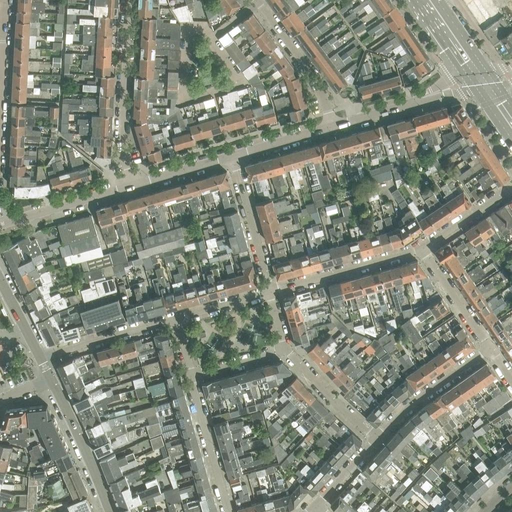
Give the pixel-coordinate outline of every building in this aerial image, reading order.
[(42,1),(32,1),(18,0),(17,10),(38,12),(43,12),(44,2),(42,1)] [(185,0),(187,4),(189,9),(193,8),(191,2),(193,1),(192,0),(185,0)] [(209,0),(204,4),(208,9),(214,4),(211,0),(209,0)] [(208,9),(206,11),(208,19),(218,12),(221,16),(226,12),(228,15),(230,14),(240,6),(235,0),(219,0),(219,1),(214,4),(208,9)] [(272,0),(270,2),(276,10),(289,0),(272,0)] [(289,0),(276,10),(282,18),(299,5),(296,1),(295,0),(289,0)] [(368,0),(367,1),(368,4),(373,10),(386,0),(368,0)] [(383,14),(395,6),(389,0),(386,0),(373,10),(379,18),(383,14)] [(118,6),(104,5),(88,4),(88,8),(67,8),(67,13),(73,14),(99,15),(113,16),(118,16),(118,6)] [(172,9),(180,21),(186,21),(193,21),(187,4),(172,9)] [(282,18),(288,27),(312,8),(310,4),(298,13),(295,9),(282,18)] [(355,13),(362,8),(360,4),(359,4),(352,9),(353,11),(355,13)] [(387,19),(368,32),(370,36),(375,32),(375,33),(400,15),(395,6),(383,14),(387,19)] [(138,17),(143,17),(157,18),(156,18),(160,19),(160,8),(158,8),(138,7),(138,17)] [(294,35),(307,25),(303,20),(315,11),(312,8),(288,27),(294,35)] [(38,22),(38,12),(17,10),(17,21),(30,21),(38,22)] [(353,11),(345,17),(348,22),(356,16),(357,16),(355,13),(353,11)] [(73,23),(73,14),(67,13),(67,23),(75,24),(75,23),(73,23)] [(259,21),(253,13),(238,24),(242,29),(239,31),(242,35),(242,34),(259,21)] [(79,24),(83,24),(112,26),(113,16),(99,15),(99,18),(79,18),(79,24)] [(400,15),(375,33),(377,36),(391,26),(395,31),(406,23),(400,15)] [(503,16),(483,30),(493,44),(501,39),(508,49),(511,46),(511,30),(511,31),(507,25),(508,24),(503,16)] [(143,17),(142,27),(162,28),(180,29),(180,24),(178,23),(176,23),(162,22),(162,19),(160,19),(156,18),(157,18),(143,17)] [(310,29),(307,25),(294,35),(300,43),(325,24),(329,21),(326,18),(310,29)] [(16,34),(29,34),(37,35),(37,29),(30,28),(30,21),(17,21),(16,34)] [(250,41),(255,38),(266,29),(265,29),(259,21),(242,34),(245,38),(247,36),(250,41)] [(353,29),(356,34),(366,27),(363,22),(353,29)] [(66,33),(73,34),(75,34),(75,24),(67,23),(66,33)] [(391,41),(379,48),(381,51),(382,52),(386,49),(412,31),(406,23),(395,31),(398,36),(391,41)] [(112,36),(112,26),(83,24),(83,34),(93,34),(93,35),(112,36)] [(300,43),(306,51),(319,41),(316,37),(328,27),(325,24),(300,43)] [(180,29),(162,28),(142,27),(142,37),(156,38),(156,34),(170,35),(170,38),(180,39),(181,29),(180,29)] [(257,41),(254,44),(257,49),(272,38),(266,29),(255,38),(257,41)] [(228,31),(219,39),(225,47),(235,40),(228,31)] [(412,31),(386,49),(388,52),(402,42),(406,47),(417,39),(412,31)] [(29,48),(29,34),(16,34),(15,47),(29,48)] [(111,46),(112,36),(93,35),(92,44),(111,46)] [(319,41),(306,51),(312,59),(337,40),(335,36),(322,45),(319,41)] [(142,37),(141,47),(180,49),(180,39),(170,38),(156,38),(142,37)] [(254,51),(250,54),(253,57),(258,53),(261,57),(278,45),(272,38),(257,49),(254,51)] [(409,52),(396,62),(398,65),(423,48),(417,39),(406,47),(409,52)] [(235,40),(225,47),(228,51),(231,55),(241,48),(235,40)] [(337,40),(312,59),(318,67),(331,57),(328,53),(340,43),(337,40)] [(111,55),(111,46),(92,44),(92,54),(111,55)] [(283,53),(278,45),(261,57),(265,62),(260,65),(263,68),(266,66),(283,53)] [(15,59),(28,60),(29,48),(15,47),(15,59)] [(160,54),(168,54),(167,58),(179,59),(180,49),(141,47),(141,57),(155,58),(155,54),(160,54)] [(241,48),(231,55),(237,64),(247,56),(241,48)] [(423,48),(398,65),(400,68),(414,59),(417,64),(424,59),(429,56),(423,48)] [(331,57),(318,67),(324,75),(350,56),(347,52),(340,57),(336,53),(331,57)] [(275,65),(278,70),(289,61),(283,53),(266,66),(268,70),(271,68),(275,65)] [(110,65),(111,55),(92,54),(88,54),(88,59),(65,58),(65,63),(70,63),(81,64),(110,65)] [(247,56),(237,64),(242,71),(253,64),(247,56)] [(352,59),(350,56),(324,75),(330,83),(343,73),(340,69),(352,59)] [(141,57),(140,67),(162,68),(162,64),(160,64),(160,62),(161,61),(162,58),(155,58),(141,57)] [(168,68),(179,69),(179,59),(167,58),(167,68),(168,68)] [(15,59),(14,73),(27,73),(28,60),(15,59)] [(417,64),(401,75),(403,80),(408,76),(410,80),(412,78),(416,83),(422,79),(419,74),(430,67),(424,59),(417,64)] [(289,61),(278,70),(272,75),(277,82),(278,82),(280,80),(295,69),(289,61)] [(384,62),(393,91),(403,88),(399,74),(393,76),(389,61),(384,62)] [(373,97),(383,94),(379,80),(374,82),(368,62),(364,64),(373,97)] [(379,80),(383,94),(393,91),(384,62),(380,64),(385,79),(379,80)] [(110,65),(81,64),(81,70),(96,71),(96,75),(101,75),(110,76),(110,75),(110,65)] [(253,64),(242,71),(248,79),(257,72),(259,72),(253,64)] [(330,83),(336,91),(344,85),(347,87),(350,88),(352,84),(348,82),(349,81),(346,76),(358,67),(355,64),(343,73),(330,83)] [(359,86),(355,85),(354,90),(355,102),(373,97),(364,64),(363,64),(361,69),(365,84),(359,86)] [(140,77),(158,78),(159,78),(159,72),(165,72),(165,68),(162,68),(140,67),(140,77)] [(168,68),(168,78),(178,79),(179,69),(168,68)] [(287,85),(289,91),(302,87),(299,77),(296,78),(293,72),(296,69),(295,69),(280,80),(278,82),(281,86),(286,85),(287,85)] [(257,72),(248,79),(251,84),(261,81),(260,80),(257,72)] [(27,87),(27,73),(14,73),(13,86),(27,87)] [(64,73),(64,81),(73,81),(73,73),(69,73),(64,73)] [(115,75),(110,75),(110,76),(101,75),(96,75),(95,81),(95,85),(114,86),(115,75)] [(135,76),(135,86),(154,87),(154,88),(157,88),(162,88),(162,84),(162,81),(157,81),(158,78),(140,77),(135,76)] [(168,78),(167,88),(177,89),(178,79),(168,78)] [(261,81),(251,84),(252,86),(256,87),(257,87),(262,88),(266,89),(262,82),(261,82),(261,81)] [(114,96),(114,86),(95,85),(83,84),(83,91),(100,92),(100,95),(114,96)] [(13,86),(13,100),(26,100),(26,93),(32,93),(32,87),(27,87),(13,86)] [(154,88),(154,87),(135,86),(134,96),(156,97),(157,88),(154,88)] [(270,108),(268,100),(265,89),(267,90),(266,89),(262,88),(257,87),(261,102),(261,105),(263,110),(267,123),(277,120),(273,107),(270,108)] [(305,96),(302,87),(289,91),(290,96),(286,98),(285,96),(274,100),(275,105),(305,96)] [(167,98),(171,98),(177,99),(177,89),(167,88),(167,98)] [(240,99),(239,95),(238,90),(227,94),(237,127),(247,124),(242,105),(236,106),(235,100),(240,99)] [(225,107),(221,108),(223,116),(221,117),(225,130),(237,127),(227,94),(223,95),(224,101),(223,101),(225,107)] [(113,106),(114,96),(100,95),(100,98),(82,97),(81,99),(81,104),(113,106)] [(156,102),(156,97),(134,96),(133,107),(151,108),(152,101),(156,102)] [(305,96),(275,105),(276,108),(292,104),(294,110),(303,107),(308,106),(305,96)] [(244,104),(242,105),(247,124),(256,121),(252,108),(250,100),(244,102),(244,104)] [(454,110),(450,113),(454,119),(450,122),(452,126),(456,122),(468,114),(460,103),(451,105),(454,110)] [(35,110),(35,105),(12,104),(12,113),(35,115),(51,115),(58,116),(58,106),(49,106),(49,110),(35,110)] [(113,106),(81,104),(79,104),(79,109),(99,110),(99,115),(113,115),(113,106)] [(267,123),(263,110),(261,105),(252,108),(256,121),(257,126),(267,123)] [(133,107),(133,117),(137,117),(136,116),(147,117),(148,118),(162,118),(167,119),(167,118),(175,113),(180,108),(175,106),(174,109),(170,109),(168,109),(168,115),(151,114),(151,108),(133,107)] [(294,110),(278,114),(281,124),(287,122),(285,117),(290,115),(292,121),(306,117),(303,107),(294,110)] [(444,124),(450,122),(446,107),(435,110),(439,123),(439,124),(440,128),(445,127),(444,124)] [(424,113),(430,131),(435,151),(440,148),(438,144),(433,125),(439,124),(439,123),(435,110),(424,113)] [(221,117),(219,117),(217,111),(211,113),(211,111),(207,112),(213,134),(225,130),(221,117)] [(198,117),(200,123),(204,136),(213,134),(207,112),(203,113),(204,115),(198,117)] [(12,113),(11,123),(32,124),(34,125),(35,115),(12,113)] [(167,118),(167,119),(168,122),(177,119),(175,113),(167,118)] [(413,117),(417,130),(421,129),(423,137),(425,137),(426,139),(428,147),(430,153),(435,151),(430,131),(424,113),(413,117)] [(77,124),(80,124),(112,126),(113,115),(99,115),(92,114),(92,119),(77,119),(77,124)] [(476,126),(468,114),(456,122),(463,133),(464,134),(476,126)] [(162,123),(162,118),(148,118),(147,117),(136,116),(137,117),(137,124),(134,125),(137,135),(150,131),(155,130),(153,123),(162,123)] [(194,139),(204,136),(200,123),(197,124),(196,119),(193,120),(192,116),(188,118),(194,139)] [(178,120),(179,126),(186,147),(196,144),(194,139),(188,118),(188,117),(183,118),(178,120)] [(418,132),(417,130),(413,117),(404,119),(413,149),(413,152),(419,150),(414,134),(418,132)] [(404,119),(396,122),(400,138),(403,137),(410,158),(415,157),(413,152),(413,149),(404,119)] [(396,122),(387,124),(392,140),(397,156),(405,154),(400,138),(396,122)] [(11,123),(11,134),(40,135),(40,130),(32,130),(32,124),(11,123)] [(80,124),(79,134),(91,134),(112,136),(112,126),(80,124)] [(385,125),(369,130),(376,157),(382,155),(379,143),(383,141),(384,144),(391,142),(385,125)] [(151,135),(150,131),(137,135),(140,145),(165,137),(169,136),(166,126),(162,128),(163,131),(151,135)] [(175,135),(172,136),(176,150),(186,147),(179,126),(173,127),(175,135)] [(476,126),(464,134),(452,142),(447,146),(450,151),(460,144),(462,147),(469,143),(470,144),(483,136),(476,126)] [(360,132),(364,147),(368,146),(372,158),(376,157),(369,130),(360,132)] [(68,133),(61,132),(61,134),(72,143),(72,142),(73,133),(68,133)] [(360,132),(348,136),(357,167),(361,178),(364,177),(361,166),(363,166),(360,156),(364,155),(362,148),(364,147),(360,132)] [(445,145),(451,141),(449,133),(442,135),(445,145)] [(11,134),(10,143),(24,144),(24,140),(39,141),(40,135),(11,134)] [(84,140),(84,144),(111,146),(112,136),(91,134),(91,140),(84,140)] [(55,147),(57,137),(51,137),(50,136),(48,147),(55,147)] [(352,169),(357,167),(348,136),(337,139),(341,153),(347,152),(352,169)] [(464,159),(470,155),(488,143),(483,136),(470,144),(463,149),(466,152),(461,155),(464,159)] [(165,137),(140,145),(142,154),(163,148),(161,143),(166,141),(165,137)] [(337,155),(341,153),(337,139),(327,142),(336,171),(341,170),(337,155)] [(327,142),(319,144),(323,159),(326,158),(332,176),(337,174),(336,171),(327,142)] [(10,143),(10,154),(36,155),(36,151),(29,151),(24,150),(24,144),(10,143)] [(471,167),(493,152),(488,143),(470,155),(472,159),(468,162),(471,167)] [(110,165),(111,146),(84,144),(84,149),(86,151),(97,151),(97,156),(94,159),(105,168),(110,165)] [(319,144),(310,147),(322,187),(322,189),(331,187),(328,175),(323,176),(319,160),(323,159),(319,144)] [(163,148),(142,154),(144,159),(149,157),(150,162),(163,159),(162,153),(169,151),(169,152),(169,151),(171,156),(175,155),(172,145),(163,148)] [(69,149),(67,151),(73,171),(69,172),(73,185),(82,182),(73,150),(72,147),(71,146),(69,149)] [(83,155),(72,147),(73,150),(82,182),(101,177),(103,171),(92,162),(89,166),(84,167),(81,156),(83,155)] [(312,190),(322,187),(310,147),(300,149),(305,164),(310,163),(316,183),(311,185),(312,190)] [(300,166),(305,164),(300,149),(291,152),(299,179),(303,178),(300,166)] [(281,155),(285,170),(290,169),(296,189),(301,187),(300,183),(299,179),(291,152),(281,155)] [(486,168),(499,160),(493,152),(471,167),(461,173),(459,175),(462,180),(473,172),(484,165),(486,168)] [(10,154),(9,164),(11,164),(23,164),(23,158),(29,159),(36,159),(36,155),(10,154)] [(51,163),(56,162),(54,156),(54,154),(47,163),(48,164),(51,163)] [(54,156),(56,162),(63,188),(73,185),(69,172),(65,173),(60,155),(54,156)] [(272,158),(280,185),(282,191),(287,190),(285,184),(286,184),(282,172),(286,171),(285,170),(281,155),(272,158)] [(435,166),(439,163),(434,155),(430,158),(435,166)] [(283,194),(282,191),(280,185),(272,158),(263,160),(268,176),(271,175),(275,187),(276,187),(278,196),(283,194)] [(437,169),(435,166),(430,158),(426,160),(430,174),(437,169)] [(255,163),(263,191),(268,189),(264,177),(268,176),(263,160),(255,163)] [(481,184),(504,168),(499,160),(486,168),(489,172),(478,180),(481,184)] [(53,170),(48,171),(54,191),(63,188),(56,162),(51,163),(53,170)] [(254,180),(257,192),(263,191),(255,163),(246,165),(250,181),(254,180)] [(379,167),(379,168),(381,173),(390,170),(392,169),(391,168),(390,163),(379,167)] [(439,163),(435,166),(437,169),(441,175),(445,172),(439,163)] [(11,164),(11,174),(30,175),(35,175),(35,171),(30,171),(25,170),(25,164),(23,164),(11,164)] [(36,184),(29,184),(24,184),(24,185),(15,184),(15,185),(15,195),(29,195),(38,195),(52,191),(44,165),(37,165),(36,184)] [(403,177),(402,172),(400,165),(391,168),(392,169),(395,180),(403,177)] [(451,168),(457,176),(459,175),(461,173),(456,165),(451,168)] [(495,181),(498,185),(510,177),(504,168),(481,184),(484,189),(495,181)] [(371,175),(366,177),(369,185),(376,183),(392,178),(390,170),(381,173),(371,175)] [(227,171),(216,174),(223,198),(226,207),(227,210),(227,212),(237,210),(235,202),(231,204),(229,196),(233,195),(231,186),(227,171)] [(30,180),(30,175),(11,174),(10,184),(15,185),(15,184),(24,185),(24,184),(29,184),(36,184),(36,180),(32,180),(30,180)] [(216,174),(207,177),(215,200),(223,198),(216,174)] [(207,177),(197,180),(201,192),(203,192),(206,201),(210,200),(210,202),(215,200),(207,177)] [(406,181),(403,177),(395,180),(397,188),(406,181)] [(450,178),(445,181),(446,183),(464,208),(472,203),(463,190),(460,193),(456,188),(450,178)] [(197,180),(189,182),(196,206),(201,204),(197,193),(201,192),(197,180)] [(470,192),(474,188),(469,180),(464,183),(470,192)] [(189,182),(181,185),(186,201),(189,200),(194,214),(198,212),(196,206),(189,182)] [(443,196),(447,201),(455,214),(464,208),(447,184),(446,183),(441,187),(446,194),(443,196)] [(181,185),(172,187),(180,211),(184,209),(182,203),(186,202),(181,185)] [(426,192),(429,197),(445,221),(453,215),(455,214),(447,201),(446,202),(445,203),(442,205),(434,193),(429,186),(424,189),(426,192)] [(175,212),(180,211),(172,187),(163,190),(167,203),(172,201),(175,212)] [(354,188),(343,192),(344,197),(355,194),(354,188)] [(411,209),(408,203),(397,188),(391,192),(402,208),(405,213),(401,216),(404,220),(415,237),(425,230),(411,209)] [(480,197),(474,188),(470,192),(475,200),(480,197)] [(306,205),(307,207),(309,213),(318,210),(317,207),(327,204),(322,189),(311,193),(314,202),(306,205)] [(378,189),(371,191),(368,192),(370,200),(380,197),(378,189)] [(163,190),(154,193),(162,220),(164,225),(165,229),(170,228),(173,227),(172,222),(168,223),(164,210),(168,209),(166,203),(167,203),(163,190)] [(432,211),(427,214),(436,227),(445,221),(429,197),(426,192),(421,195),(425,200),(432,211)] [(158,221),(162,220),(154,193),(145,195),(149,208),(152,216),(156,215),(158,221)] [(146,209),(149,208),(145,195),(137,197),(147,228),(151,226),(149,220),(146,209)] [(137,197),(123,202),(127,215),(136,212),(139,223),(141,230),(143,238),(149,236),(147,228),(137,197)] [(272,200),(257,204),(259,213),(288,205),(286,200),(286,199),(273,203),(272,200)] [(511,199),(490,215),(503,235),(509,231),(511,228),(511,199)] [(427,233),(436,227),(427,214),(423,208),(420,210),(416,205),(413,200),(408,203),(411,209),(425,230),(427,233)] [(128,217),(127,215),(123,202),(111,205),(116,222),(119,233),(122,242),(128,241),(125,232),(129,231),(125,217),(128,217)] [(291,204),(288,205),(259,213),(262,223),(277,219),(276,214),(293,209),(291,204)] [(336,204),(328,206),(330,215),(338,212),(336,204)] [(111,205),(97,209),(98,213),(100,221),(107,243),(117,240),(117,238),(118,238),(114,227),(108,229),(107,224),(116,222),(111,205)] [(344,215),(351,213),(349,206),(342,208),(344,215)] [(212,222),(214,226),(240,218),(237,210),(227,212),(213,217),(214,221),(212,221),(212,222)] [(69,242),(97,234),(92,215),(58,225),(63,244),(69,242)] [(394,246),(405,243),(400,227),(400,228),(394,229),(391,216),(386,218),(390,231),(394,246)] [(486,217),(476,224),(481,230),(479,231),(484,238),(485,237),(491,233),(495,239),(493,240),(495,242),(501,238),(486,217)] [(242,228),(240,218),(214,226),(216,233),(219,232),(219,234),(229,231),(229,232),(243,228),(242,228)] [(262,223),(264,232),(292,224),(290,220),(278,223),(277,219),(262,223)] [(394,246),(390,231),(385,232),(382,219),(376,221),(384,249),(394,246)] [(404,220),(399,223),(400,227),(405,243),(405,244),(415,237),(404,220)] [(384,249),(376,221),(371,222),(374,235),(371,236),(375,252),(384,249)] [(296,223),(292,224),(264,232),(267,241),(282,237),(281,233),(302,228),(300,222),(296,223)] [(475,225),(465,231),(474,245),(477,249),(479,252),(485,249),(486,248),(484,246),(482,247),(479,242),(484,238),(479,231),(481,230),(476,224),(475,225)] [(375,252),(371,236),(369,236),(368,237),(366,230),(362,232),(360,225),(355,227),(363,255),(372,253),(374,252),(375,252)] [(143,247),(138,248),(140,257),(142,257),(151,254),(162,251),(173,247),(184,244),(186,244),(181,227),(157,234),(149,236),(143,238),(146,246),(143,247)] [(334,246),(331,247),(335,263),(344,261),(336,232),(335,227),(329,229),(331,233),(334,246)] [(363,255),(355,227),(350,228),(354,241),(349,242),(354,258),(363,255)] [(209,248),(212,247),(219,245),(245,238),(243,228),(229,232),(231,237),(212,242),(210,238),(206,240),(209,248)] [(354,258),(349,242),(345,243),(341,230),(336,232),(344,261),(354,258)] [(324,266),(316,238),(316,237),(315,233),(309,235),(310,239),(312,246),(307,247),(309,254),(313,269),(324,266)] [(97,234),(69,242),(72,253),(100,244),(97,234)] [(10,267),(26,260),(40,253),(42,252),(36,239),(31,241),(28,236),(24,239),(2,249),(10,267)] [(296,274),(304,272),(296,244),(294,236),(290,237),(292,246),(291,246),(294,259),(291,259),(296,274)] [(324,249),(321,236),(316,237),(316,238),(324,266),(335,263),(331,247),(329,248),(328,248),(324,249)] [(248,247),(245,238),(219,245),(220,249),(226,248),(227,253),(248,247)] [(203,239),(194,241),(196,248),(196,251),(206,248),(203,239)] [(443,262),(455,254),(461,250),(467,246),(463,240),(461,241),(462,243),(456,247),(455,245),(452,247),(449,242),(435,251),(443,262)] [(186,244),(184,244),(186,251),(196,248),(194,241),(186,244)] [(296,274),(291,259),(288,260),(283,241),(279,242),(281,247),(278,248),(286,277),(296,274)] [(281,247),(279,242),(272,244),(274,250),(274,251),(275,256),(271,257),(278,279),(286,277),(278,248),(281,247)] [(313,269),(309,254),(305,256),(301,243),(296,244),(304,272),(313,269)] [(72,253),(64,256),(67,265),(86,259),(103,254),(100,244),(72,253)] [(184,244),(173,247),(175,254),(186,251),(184,244)] [(474,245),(469,249),(472,253),(477,249),(474,245)] [(173,247),(162,251),(164,257),(175,254),(173,247)] [(112,265),(122,262),(128,261),(125,251),(124,251),(124,249),(109,253),(108,253),(111,263),(112,265)] [(239,254),(241,261),(242,260),(249,287),(258,285),(248,249),(239,251),(240,254),(239,254)] [(461,250),(455,254),(443,262),(448,270),(466,257),(461,250)] [(493,261),(495,259),(497,258),(495,254),(493,251),(489,254),(493,261)] [(40,253),(26,260),(10,267),(15,276),(34,267),(44,262),(40,253)] [(111,263),(108,253),(103,255),(103,254),(86,259),(89,270),(111,263)] [(153,260),(151,254),(142,257),(143,263),(153,260)] [(239,274),(235,275),(239,290),(249,287),(242,260),(241,261),(239,254),(234,256),(236,262),(239,274)] [(448,270),(453,277),(465,269),(462,266),(474,258),(471,254),(466,257),(448,270)] [(134,266),(143,263),(142,257),(140,257),(132,259),(134,265),(134,266)] [(132,259),(128,261),(122,262),(124,268),(134,265),(132,259)] [(501,267),(495,259),(493,261),(491,262),(497,270),(501,267)] [(424,288),(427,299),(438,291),(417,260),(411,262),(416,279),(418,285),(422,283),(424,288)] [(122,262),(112,265),(114,274),(115,276),(126,273),(124,268),(122,262)] [(419,292),(418,285),(416,279),(411,262),(400,265),(405,282),(406,281),(411,280),(415,293),(419,292)] [(34,267),(15,276),(19,284),(37,275),(42,273),(46,271),(42,263),(34,267)] [(93,280),(114,274),(112,265),(111,263),(89,270),(84,271),(87,282),(89,282),(93,280)] [(228,293),(239,290),(235,275),(232,263),(225,265),(229,277),(224,279),(228,293)] [(183,265),(178,267),(180,272),(189,304),(200,301),(196,287),(190,289),(183,265)] [(404,296),(401,283),(405,282),(400,265),(391,268),(399,297),(400,302),(405,300),(404,296)] [(467,273),(465,269),(453,277),(458,285),(482,269),(479,265),(467,273)] [(218,267),(212,269),(219,296),(228,293),(224,279),(221,280),(218,267)] [(403,311),(402,309),(400,302),(399,297),(391,268),(381,271),(386,287),(390,286),(394,299),(398,312),(403,311)] [(206,282),(207,284),(211,298),(219,296),(212,269),(206,270),(207,272),(202,273),(204,279),(206,282)] [(458,285),(464,294),(476,286),(475,285),(473,281),(485,273),(482,269),(458,285)] [(502,269),(498,272),(503,280),(507,277),(502,269)] [(37,275),(19,284),(23,293),(38,285),(41,284),(46,282),(51,281),(49,270),(46,271),(42,273),(37,275)] [(163,271),(157,273),(158,277),(167,310),(179,307),(174,292),(173,292),(171,288),(169,282),(166,282),(163,271)] [(381,271),(372,273),(380,303),(380,304),(386,303),(382,288),(386,287),(381,271)] [(176,283),(172,284),(175,292),(174,292),(179,307),(189,304),(180,272),(173,274),(176,283)] [(193,274),(196,287),(200,301),(211,298),(207,284),(201,285),(198,273),(193,274)] [(383,314),(380,303),(372,273),(360,277),(365,293),(366,293),(370,292),(377,315),(383,314)] [(106,280),(94,283),(98,297),(117,291),(113,277),(106,280)] [(158,277),(152,279),(157,297),(153,298),(158,313),(167,310),(158,277)] [(360,277),(351,279),(359,309),(361,317),(362,319),(367,317),(363,301),(367,300),(365,293),(360,277)] [(359,309),(351,279),(341,282),(346,299),(350,298),(354,310),(359,309)] [(90,286),(81,289),(83,296),(85,302),(98,298),(98,297),(94,283),(93,280),(89,282),(90,286)] [(38,285),(23,293),(27,302),(43,294),(49,292),(50,291),(49,286),(52,285),(51,281),(46,282),(41,284),(38,285)] [(148,316),(158,313),(153,298),(150,299),(146,284),(145,281),(139,282),(148,316)] [(138,302),(134,303),(138,319),(148,316),(139,282),(133,284),(134,288),(138,302)] [(348,305),(346,299),(341,282),(329,286),(335,309),(341,308),(340,307),(348,305)] [(464,294),(470,302),(493,286),(491,282),(484,287),(481,283),(476,287),(476,286),(464,294)] [(119,286),(120,292),(129,321),(138,319),(134,303),(130,304),(126,290),(125,284),(119,286)] [(470,302),(475,310),(487,301),(485,298),(496,290),(493,286),(470,302)] [(325,287),(318,289),(321,297),(327,296),(325,287)] [(285,298),(283,299),(286,308),(312,301),(309,291),(285,298)] [(438,291),(427,299),(431,305),(442,297),(438,291)] [(43,294),(27,302),(31,311),(47,303),(48,304),(62,297),(60,292),(51,296),(49,292),(43,294)] [(487,301),(475,310),(480,318),(504,301),(501,297),(497,300),(495,296),(487,301)] [(47,303),(31,311),(35,320),(51,313),(68,307),(63,297),(62,297),(48,304),(47,303)] [(436,317),(449,308),(442,297),(431,305),(424,309),(416,314),(420,320),(433,312),(436,317)] [(87,331),(87,333),(117,324),(117,322),(123,320),(124,321),(126,321),(118,298),(92,306),(83,309),(77,311),(69,314),(68,309),(54,314),(37,322),(47,344),(47,345),(48,345),(64,337),(65,339),(81,335),(80,333),(87,331)] [(312,301),(286,308),(288,316),(302,313),(307,311),(306,307),(322,303),(320,298),(312,301)] [(480,318),(486,326),(498,318),(497,317),(495,314),(507,306),(504,301),(480,318)] [(261,304),(249,308),(251,312),(262,309),(261,304)] [(416,315),(416,314),(424,309),(423,305),(414,308),(416,315)] [(402,309),(403,311),(405,320),(412,316),(413,312),(412,307),(402,309)] [(302,313),(288,316),(291,325),(317,318),(326,316),(324,311),(309,315),(307,311),(302,313)] [(329,315),(331,323),(339,321),(333,314),(332,314),(329,315)] [(499,319),(498,318),(486,326),(492,335),(511,321),(511,314),(501,322),(499,319)] [(317,318),(291,325),(293,334),(312,329),(311,325),(318,323),(317,318)] [(388,333),(391,331),(397,327),(396,325),(394,318),(384,321),(387,330),(388,333)] [(413,342),(422,337),(410,319),(401,325),(413,342)] [(331,323),(326,325),(330,330),(335,325),(340,322),(339,321),(331,323)] [(352,321),(345,323),(350,328),(355,330),(354,327),(352,321)] [(511,321),(492,335),(497,342),(511,332),(511,321)] [(342,332),(343,331),(346,328),(340,322),(335,325),(342,332)] [(442,326),(462,356),(469,351),(460,338),(457,340),(446,323),(442,326)] [(453,328),(460,338),(469,351),(475,346),(467,333),(466,333),(459,323),(453,328)] [(364,324),(354,327),(355,330),(365,334),(366,332),(364,324)] [(455,360),(462,356),(442,326),(437,329),(449,345),(446,347),(455,360)] [(302,345),(307,351),(315,343),(314,342),(312,336),(317,335),(316,328),(312,329),(293,334),(297,347),(302,345)] [(349,338),(351,336),(352,335),(346,328),(343,331),(349,338)] [(142,343),(140,339),(135,340),(137,350),(170,341),(167,331),(154,335),(155,340),(142,343)] [(449,365),(455,360),(446,347),(444,349),(432,332),(428,335),(449,365)] [(511,332),(497,342),(502,350),(511,343),(511,332)] [(357,343),(360,340),(364,337),(354,333),(352,335),(351,336),(357,343)] [(392,333),(388,335),(392,340),(394,343),(398,340),(392,333)] [(387,334),(378,340),(382,344),(383,346),(392,340),(388,335),(387,334)] [(428,335),(424,338),(429,344),(428,344),(435,355),(433,357),(442,370),(449,365),(428,335)] [(315,343),(307,351),(314,359),(334,340),(331,336),(326,340),(323,337),(315,343)] [(369,339),(364,337),(360,340),(367,347),(370,344),(372,342),(371,341),(369,339)] [(372,342),(370,344),(375,350),(380,346),(382,344),(378,340),(374,338),(371,341),(372,342)] [(135,340),(121,344),(124,357),(136,354),(138,353),(137,350),(135,340)] [(337,343),(334,340),(314,359),(320,365),(334,351),(336,349),(333,346),(337,343)] [(170,341),(137,350),(138,353),(140,360),(148,358),(146,353),(158,349),(159,355),(173,351),(170,341)] [(418,342),(415,344),(419,351),(435,374),(442,370),(433,357),(430,359),(423,348),(418,342)] [(511,343),(502,350),(508,359),(511,356),(511,343)] [(109,348),(112,361),(124,357),(121,344),(109,348)] [(337,354),(334,351),(320,365),(326,371),(346,352),(351,348),(347,345),(337,354)] [(386,353),(380,346),(375,350),(373,352),(379,358),(386,353)] [(99,356),(101,364),(112,361),(109,348),(98,351),(99,356)] [(346,352),(326,371),(332,378),(342,368),(356,356),(350,349),(346,352)] [(90,353),(92,359),(99,356),(98,351),(90,353)] [(143,371),(152,368),(175,361),(173,351),(159,355),(161,360),(151,363),(142,366),(141,366),(143,371)] [(428,379),(435,374),(419,351),(415,354),(422,364),(419,366),(428,379)] [(388,353),(388,352),(380,358),(381,360),(383,362),(391,356),(388,353)] [(332,378),(338,384),(358,365),(363,360),(358,354),(356,356),(342,368),(332,378)] [(85,362),(82,355),(81,356),(73,359),(57,366),(61,374),(85,362)] [(422,384),(406,360),(402,355),(398,358),(405,367),(401,370),(407,378),(415,389),(422,384)] [(95,367),(102,365),(101,364),(99,356),(92,359),(95,367)] [(410,357),(406,360),(422,384),(428,379),(419,366),(417,368),(410,357)] [(381,360),(375,365),(378,369),(384,364),(383,362),(381,360)] [(165,375),(178,372),(175,361),(152,368),(143,371),(144,376),(154,373),(164,370),(165,375)] [(282,361),(272,364),(276,377),(282,376),(289,374),(292,371),(282,361)] [(88,370),(85,362),(61,374),(64,382),(80,374),(80,373),(88,370)] [(487,363),(479,368),(497,394),(503,404),(511,398),(505,389),(501,391),(492,379),(496,376),(487,363)] [(276,377),(272,364),(264,366),(269,386),(278,384),(277,383),(284,381),(282,376),(276,377)] [(103,370),(102,365),(95,367),(94,367),(88,370),(80,373),(80,374),(64,382),(69,392),(85,384),(83,379),(103,370)] [(361,369),(358,365),(338,384),(345,391),(359,376),(356,374),(361,369)] [(264,366),(254,369),(258,382),(260,388),(264,387),(266,394),(271,393),(269,386),(264,366)] [(393,367),(389,370),(393,375),(408,394),(415,389),(407,378),(404,381),(397,372),(393,367)] [(371,368),(365,374),(368,378),(374,372),(371,368)] [(471,374),(481,387),(484,385),(493,397),(490,400),(496,409),(503,404),(497,394),(479,368),(471,374)] [(254,369),(246,371),(254,398),(256,404),(260,403),(254,383),(258,382),(254,369)] [(246,371),(237,374),(243,393),(247,392),(249,399),(254,398),(246,371)] [(151,390),(158,388),(181,382),(178,372),(165,375),(167,380),(157,383),(147,386),(148,391),(151,390)] [(237,374),(229,376),(236,403),(241,401),(239,394),(243,393),(237,374)] [(489,414),(496,409),(490,400),(486,402),(478,390),(481,387),(471,374),(464,379),(485,408),(489,414)] [(368,379),(363,375),(358,380),(363,384),(368,379)] [(392,382),(388,385),(392,390),(401,400),(408,394),(393,375),(389,378),(392,382)] [(229,376),(220,379),(225,398),(230,397),(232,404),(236,403),(229,376)] [(283,402),(288,397),(303,383),(297,376),(282,390),(285,394),(280,398),(283,402)] [(69,392),(73,401),(89,393),(88,390),(95,386),(95,385),(104,381),(103,379),(102,377),(85,385),(85,384),(69,392)] [(135,389),(136,389),(145,386),(143,377),(136,379),(133,380),(135,389)] [(225,398),(220,379),(211,381),(219,408),(223,406),(221,399),(225,398)] [(464,379),(456,384),(466,398),(470,396),(481,411),(485,408),(464,379)] [(377,380),(373,384),(377,388),(394,406),(401,400),(392,390),(388,385),(387,384),(384,387),(377,380)] [(211,381),(203,384),(206,397),(208,403),(212,402),(215,409),(219,408),(211,381)] [(170,391),(171,396),(184,392),(181,382),(158,388),(151,390),(152,396),(160,393),(170,391)] [(356,382),(350,389),(354,393),(360,385),(356,382)] [(281,417),(284,414),(309,390),(303,383),(288,397),(291,400),(286,405),(278,413),(281,417)] [(456,384),(449,390),(467,415),(471,412),(463,400),(466,398),(456,384)] [(147,396),(145,386),(136,389),(138,398),(147,396)] [(100,388),(89,393),(73,401),(77,410),(108,396),(113,395),(110,389),(105,391),(102,392),(100,388)] [(377,388),(373,392),(381,400),(378,403),(388,413),(394,406),(377,388)] [(350,389),(343,396),(347,401),(354,393),(350,389)] [(357,389),(354,393),(360,399),(382,419),(388,413),(378,403),(373,398),(370,401),(366,397),(357,389)] [(301,410),(315,396),(309,390),(284,414),(288,417),(298,408),(301,410)] [(449,390),(441,395),(451,409),(453,412),(455,415),(459,413),(462,418),(467,415),(449,390)] [(185,394),(184,392),(171,396),(172,397),(173,401),(163,404),(155,406),(155,407),(156,411),(187,402),(185,394)] [(77,410),(81,418),(97,411),(107,407),(106,403),(114,400),(120,398),(119,393),(113,395),(108,396),(77,410)] [(453,412),(451,409),(441,395),(433,401),(448,421),(453,428),(457,425),(449,415),(453,412)] [(300,423),(302,421),(321,403),(315,396),(301,410),(300,411),(303,415),(299,418),(297,420),(300,423)] [(264,400),(264,402),(266,407),(266,406),(273,399),(273,398),(264,400)] [(369,414),(366,417),(375,426),(382,419),(360,399),(356,402),(369,414)] [(453,428),(448,421),(433,401),(426,406),(434,417),(437,415),(449,431),(453,428)] [(176,411),(177,416),(190,413),(187,402),(156,411),(157,413),(157,416),(165,414),(176,411)] [(300,423),(295,427),(304,436),(318,420),(328,410),(321,403),(302,421),(300,423)] [(54,457),(69,450),(63,436),(54,416),(53,416),(48,405),(28,407),(29,424),(38,423),(53,456),(54,456),(54,457)] [(426,406),(419,412),(439,436),(442,433),(435,425),(438,422),(434,417),(426,406)] [(29,424),(28,407),(8,410),(6,412),(0,432),(0,439),(10,438),(27,437),(30,436),(29,424)] [(86,428),(90,437),(106,429),(124,424),(148,416),(157,413),(156,411),(155,407),(130,413),(101,420),(86,428)] [(99,415),(97,411),(81,418),(86,428),(101,420),(130,413),(129,409),(114,412),(99,415)] [(507,410),(499,415),(502,419),(503,420),(506,418),(510,415),(507,410)] [(257,420),(263,418),(261,411),(255,412),(257,420)] [(327,422),(334,415),(329,411),(323,418),(327,422)] [(439,436),(419,412),(411,417),(421,428),(423,425),(436,441),(440,438),(439,436)] [(148,416),(150,424),(159,421),(157,416),(157,413),(148,416)] [(162,432),(170,430),(193,423),(190,413),(177,416),(179,422),(161,427),(162,432)] [(221,413),(212,416),(213,422),(222,420),(221,415),(221,413)] [(499,415),(491,420),(494,424),(502,419),(499,415)] [(411,417),(405,424),(423,441),(427,438),(418,430),(421,428),(411,417)] [(483,422),(482,420),(480,417),(473,424),(475,427),(483,422)] [(227,420),(214,424),(217,433),(243,426),(242,421),(229,424),(227,420)] [(162,432),(161,427),(159,421),(150,424),(146,425),(148,431),(150,437),(162,432)] [(334,421),(331,424),(337,431),(356,448),(362,441),(343,424),(340,427),(334,421)] [(183,437),(196,433),(193,423),(170,430),(162,432),(164,437),(171,435),(182,432),(183,437)] [(94,446),(110,439),(116,436),(126,432),(127,432),(124,424),(106,429),(90,437),(94,446)] [(269,427),(272,438),(279,431),(272,424),(269,427)] [(405,424),(399,430),(409,440),(411,437),(427,452),(430,449),(423,441),(405,424)] [(330,425),(327,429),(334,434),(342,442),(339,445),(349,454),(356,448),(337,431),(330,425)] [(243,426),(217,433),(219,441),(241,435),(240,431),(245,430),(243,426)] [(483,426),(474,432),(475,434),(478,437),(487,432),(483,426)] [(468,433),(465,429),(464,428),(459,432),(463,437),(464,436),(468,433)] [(272,438),(274,445),(275,447),(278,444),(279,443),(276,439),(282,432),(280,430),(279,431),(272,438)] [(399,430),(393,437),(415,458),(418,454),(406,443),(409,440),(399,430)] [(468,433),(464,436),(467,441),(475,434),(474,432),(473,432),(472,430),(468,433)] [(314,434),(311,431),(305,438),(308,441),(314,434)] [(110,439),(94,446),(98,455),(128,441),(124,433),(116,436),(118,439),(111,442),(110,439)] [(170,441),(165,442),(168,452),(199,444),(196,433),(183,437),(185,442),(172,446),(170,441)] [(160,447),(164,445),(161,435),(150,439),(154,450),(160,447)] [(241,435),(219,441),(221,450),(248,442),(247,438),(242,440),(241,435)] [(265,447),(267,447),(271,446),(268,436),(263,438),(265,447)] [(349,454),(339,445),(336,448),(328,441),(322,436),(319,439),(325,444),(343,461),(349,454)] [(467,441),(464,436),(463,437),(456,443),(461,448),(468,443),(467,441)] [(27,437),(10,438),(10,443),(16,443),(17,445),(21,444),(21,446),(28,445),(27,437)] [(415,458),(393,437),(386,444),(396,453),(400,456),(403,453),(414,462),(416,459),(415,458)] [(343,461),(325,444),(319,439),(316,443),(321,448),(330,456),(327,458),(337,468),(343,461)] [(511,466),(511,450),(510,448),(505,441),(501,444),(499,441),(494,444),(511,466)] [(0,442),(0,455),(16,460),(18,454),(12,452),(14,446),(0,442)] [(249,447),(248,442),(221,450),(224,459),(237,455),(244,453),(243,449),(249,447)] [(32,456),(30,456),(31,461),(37,464),(42,462),(39,457),(44,455),(39,444),(33,446),(34,448),(30,450),(32,456)] [(202,454),(199,444),(168,452),(169,455),(171,461),(172,463),(175,462),(173,456),(187,452),(189,458),(202,454)] [(275,447),(277,453),(279,462),(288,453),(278,444),(275,447)] [(386,444),(380,450),(399,467),(402,464),(394,456),(396,453),(386,444)] [(498,457),(495,460),(505,472),(511,466),(494,444),(490,448),(498,457)] [(277,453),(275,447),(274,445),(271,446),(267,447),(269,456),(277,453)] [(303,449),(299,445),(293,451),(297,455),(303,449)] [(438,446),(432,451),(437,456),(442,451),(438,446)] [(42,462),(37,464),(38,467),(38,469),(45,468),(48,475),(62,469),(75,463),(69,450),(54,457),(46,460),(42,462)] [(312,450),(308,454),(309,455),(313,458),(331,474),(337,468),(327,458),(324,461),(312,450)] [(380,450),(374,457),(388,469),(391,466),(395,470),(398,472),(401,469),(399,467),(380,450)] [(297,455),(293,451),(286,459),(290,462),(291,462),(297,455)] [(447,452),(446,451),(437,458),(442,463),(450,456),(447,452)] [(498,478),(480,457),(475,451),(472,453),(477,459),(473,463),(472,463),(480,472),(480,473),(490,485),(498,478)] [(115,454),(100,459),(104,471),(136,458),(133,452),(117,458),(115,454)] [(484,453),(480,457),(498,478),(505,472),(495,460),(492,462),(484,453)] [(174,472),(182,470),(205,464),(202,454),(189,458),(190,463),(180,466),(181,468),(174,470),(174,472)] [(0,468),(7,470),(8,465),(9,464),(17,467),(18,465),(20,466),(26,466),(27,463),(21,461),(16,460),(0,455),(0,468)] [(164,464),(171,461),(169,455),(167,456),(163,458),(159,460),(162,470),(166,468),(164,464)] [(224,459),(226,468),(253,460),(252,456),(239,460),(237,455),(224,459)] [(331,474),(313,458),(309,455),(306,459),(312,465),(313,465),(311,468),(325,481),(331,474)] [(368,463),(387,480),(389,483),(392,480),(389,477),(393,473),(388,469),(374,457),(368,463)] [(108,481),(123,475),(122,471),(138,464),(136,458),(104,471),(108,481)] [(262,458),(253,460),(226,468),(229,477),(242,473),(241,469),(254,465),(263,463),(262,458)] [(437,458),(432,464),(438,470),(443,464),(442,463),(437,458)] [(285,468),(290,462),(286,459),(281,464),(285,468)] [(71,490),(85,484),(78,469),(77,469),(75,464),(75,463),(62,469),(64,475),(69,486),(64,488),(59,478),(49,483),(55,497),(59,494),(60,496),(66,494),(71,490)] [(387,480),(368,463),(362,470),(377,484),(380,480),(383,484),(387,480)] [(460,467),(482,491),(490,485),(480,473),(479,474),(476,476),(464,463),(460,467)] [(208,475),(205,464),(182,470),(174,472),(175,473),(176,477),(176,478),(194,473),(195,478),(208,475)] [(304,467),(301,471),(319,488),(325,481),(311,468),(307,464),(304,467)] [(274,466),(265,468),(267,474),(275,472),(274,466)] [(482,491),(460,467),(460,466),(455,470),(461,477),(458,480),(465,486),(476,497),(482,491)] [(28,470),(27,474),(29,475),(42,478),(48,475),(45,468),(38,469),(34,469),(28,470)] [(267,475),(267,474),(265,468),(256,471),(258,477),(258,478),(267,475)] [(413,468),(407,475),(409,476),(412,480),(419,473),(413,468)] [(427,477),(434,471),(430,468),(424,474),(427,477)] [(108,481),(112,491),(129,484),(136,481),(135,478),(141,476),(138,469),(123,475),(108,481)] [(312,494),(319,488),(301,471),(299,469),(296,473),(297,474),(301,478),(298,481),(300,483),(308,490),(310,492),(312,494)] [(0,481),(3,482),(14,483),(15,478),(11,477),(11,474),(0,470),(0,481)] [(355,478),(362,484),(363,482),(367,478),(360,472),(355,477),(355,478)] [(29,484),(28,493),(28,495),(28,502),(27,505),(33,503),(36,503),(37,485),(41,484),(42,478),(30,475),(29,475),(29,484)] [(180,493),(188,491),(210,485),(208,475),(195,478),(196,483),(186,486),(179,488),(180,493)] [(239,476),(230,478),(232,486),(241,484),(239,476)] [(412,480),(409,476),(403,483),(407,486),(412,480)] [(423,476),(417,482),(417,483),(421,486),(427,479),(423,476)] [(367,478),(363,482),(367,485),(370,488),(374,484),(367,478)] [(129,505),(153,496),(161,493),(156,479),(145,483),(148,489),(133,494),(129,484),(112,491),(119,509),(129,505)] [(469,504),(476,497),(465,486),(462,489),(451,479),(447,483),(449,485),(469,504)] [(276,492),(272,493),(277,511),(286,509),(279,485),(278,480),(273,481),(275,486),(276,492)] [(307,491),(308,490),(300,483),(296,488),(288,480),(287,481),(289,488),(294,506),(297,503),(300,499),(303,496),(307,491)] [(0,490),(0,491),(1,488),(14,489),(14,483),(3,482),(0,481),(0,490)] [(396,489),(396,490),(400,493),(407,486),(403,483),(402,482),(396,489)] [(242,485),(243,490),(249,511),(258,511),(256,503),(252,504),(246,483),(242,485)] [(421,486),(417,483),(413,488),(419,493),(423,488),(421,486)] [(86,494),(88,493),(85,484),(71,490),(66,494),(60,496),(61,498),(65,496),(65,498),(68,497),(69,500),(75,499),(86,494)] [(284,484),(279,485),(286,509),(294,506),(289,488),(285,489),(284,484)] [(381,490),(374,484),(370,488),(377,494),(381,490)] [(188,491),(180,493),(182,498),(199,493),(201,500),(214,496),(210,485),(188,491)] [(463,510),(469,504),(449,485),(443,491),(452,500),(451,501),(462,511),(463,510)] [(348,492),(344,489),(331,504),(338,511),(357,490),(353,486),(348,492)] [(177,511),(175,502),(182,500),(180,493),(179,488),(178,487),(174,488),(165,492),(166,497),(168,504),(170,511),(177,511)] [(339,511),(348,511),(354,506),(351,503),(358,494),(361,491),(358,488),(357,490),(338,511),(339,511)] [(267,511),(273,511),(277,511),(272,493),(268,494),(266,489),(262,490),(267,511)] [(415,492),(411,489),(404,496),(408,499),(415,492)] [(0,502),(1,499),(12,502),(14,495),(0,491),(0,490),(0,502)] [(238,511),(249,511),(243,490),(238,491),(240,498),(235,499),(238,511)] [(260,502),(256,503),(258,511),(267,511),(262,490),(257,491),(260,502)] [(400,493),(396,490),(390,496),(394,500),(400,493)] [(165,492),(161,493),(153,496),(155,502),(166,497),(165,492)] [(403,494),(396,501),(399,505),(402,502),(404,505),(409,500),(408,499),(404,496),(403,494)] [(434,498),(436,500),(448,511),(461,511),(462,511),(451,501),(446,496),(443,499),(439,496),(437,494),(434,498)] [(93,511),(87,496),(68,503),(71,511),(25,511),(25,510),(24,509),(24,508),(6,511),(5,511),(93,511)] [(183,503),(185,511),(192,511),(216,505),(214,496),(201,500),(202,504),(192,507),(189,508),(187,502),(183,503)] [(448,511),(436,500),(434,498),(430,502),(432,504),(436,508),(434,510),(435,511),(448,511)] [(348,511),(360,511),(368,504),(365,500),(357,509),(354,506),(348,511)] [(368,504),(360,511),(366,511),(375,503),(372,500),(368,504)]
